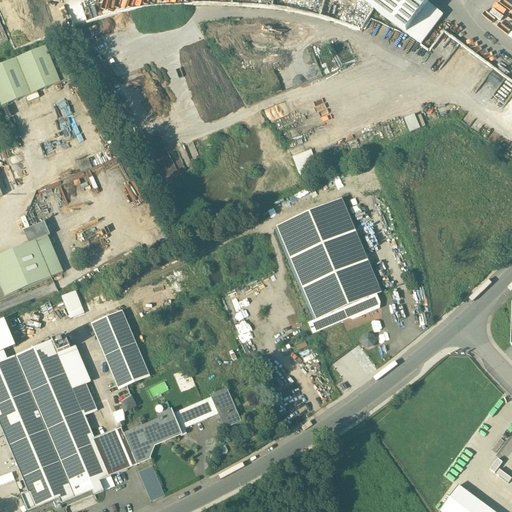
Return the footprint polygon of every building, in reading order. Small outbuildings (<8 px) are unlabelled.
[(428,3),(424,0),(361,0),(405,33),(428,3)] [(46,49),(0,66),(0,103),(1,107),(60,85),(46,49)] [(427,126),(422,113),(406,120),(411,132),(427,126)] [(345,199),(274,229),(313,321),(307,323),(311,334),(353,316),(355,318),(377,308),(376,294),(383,291),(345,199)] [(23,230),(29,244),(34,241),(38,250),(46,246),(43,238),(50,235),(45,221),(23,230)] [(0,255),(0,284),(5,296),(51,277),(38,250),(34,241),(29,244),(0,255)] [(75,291),(61,297),(70,319),(83,313),(75,291)] [(122,312),(92,326),(119,389),(149,376),(122,312)] [(0,322),(0,348),(16,342),(7,319),(0,322)] [(373,337),(369,335),(364,336),(361,341),(363,346),(368,348),(373,346),(375,342),(373,337)] [(65,337),(0,363),(0,426),(29,493),(21,496),(27,511),(28,511),(59,499),(61,505),(93,491),(94,496),(104,492),(93,467),(103,462),(85,416),(96,410),(85,382),(72,388),(58,354),(70,350),(65,337)] [(226,392),(212,398),(219,413),(226,428),(239,421),(226,392)] [(132,396),(122,401),(123,414),(136,407),(132,396)] [(212,398),(202,403),(207,418),(219,413),(212,398)] [(202,403),(172,416),(178,431),(207,418),(202,403)] [(128,432),(122,434),(136,466),(150,459),(155,444),(179,433),(178,431),(172,416),(170,411),(159,416),(161,421),(129,436),(128,432)] [(239,421),(226,428),(228,435),(241,428),(239,421)] [(492,511),(481,503),(474,511),(492,511)]
